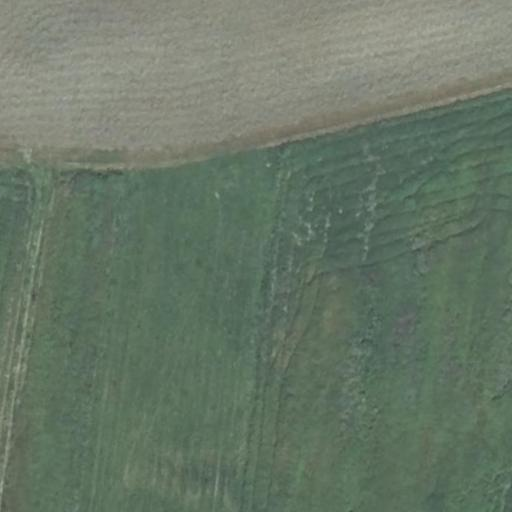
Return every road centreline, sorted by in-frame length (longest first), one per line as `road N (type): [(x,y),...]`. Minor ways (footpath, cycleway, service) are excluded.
road 1 (track): [(511,75),(154,178),(46,193)]
road 2 (track): [(0,185),(46,193),(9,511)]
